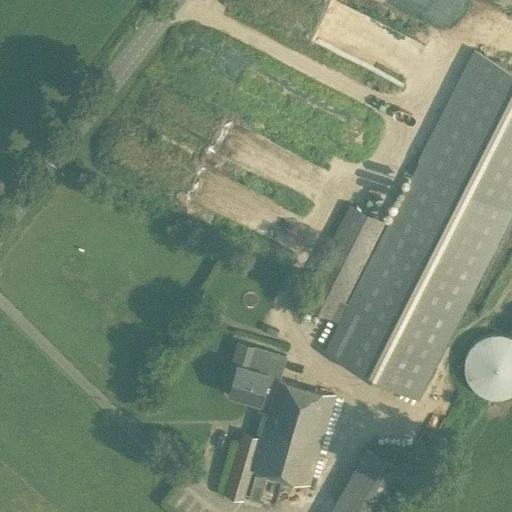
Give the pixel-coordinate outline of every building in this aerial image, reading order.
[(247,0),(245,7),(275,18),(281,0),(288,0),(314,10),(317,0),(247,0)] [(420,159),(347,303),(344,301),(385,221),(347,202),(299,302),(337,321),(323,351),(418,400),(441,352),(511,211),(511,66),(474,47),(420,159)] [(469,347),(465,355),(464,365),(465,375),(470,384),(477,391),(486,395),(496,397),(506,395),(511,392),(511,336),(510,335),(501,333),(492,333),(483,335),(475,340),(469,347)] [(241,430),(223,493),(243,499),(252,468),(309,484),(313,470),(318,455),(336,393),(281,377),(288,354),(259,346),(238,339),(226,374),(233,376),(228,391),(260,401),(257,408),(266,410),(259,435),(241,430)] [(359,444),(322,511),(368,511),(378,494),(386,480),(390,460),(359,444)]
